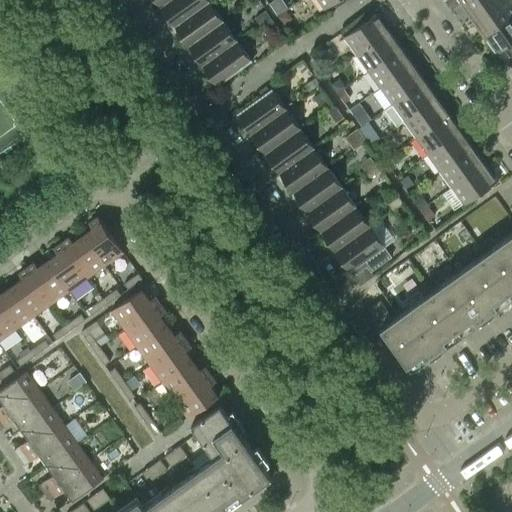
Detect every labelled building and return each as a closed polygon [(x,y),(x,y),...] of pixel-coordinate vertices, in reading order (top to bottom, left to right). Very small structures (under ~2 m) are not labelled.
[(207,0),(169,0),(160,6),(175,26),(209,1),(207,0)] [(324,9),(336,0),(318,0),(323,7),(324,9)] [(464,0),(463,1),(459,4),(471,20),(499,0),(464,0)] [(511,5),(508,0),(499,0),(471,20),(483,37),(511,16),(511,5)] [(209,1),(175,26),(188,45),(223,21),(209,1)] [(259,25),(270,17),(265,10),(254,18),(259,25)] [(357,54),(391,29),(378,12),(344,37),(345,38),(357,54)] [(511,16),(483,37),(496,54),(506,47),(511,55),(511,16)] [(275,25),(270,17),(259,25),(264,32),(275,25)] [(202,65),(237,40),(223,21),(188,45),(202,65)] [(391,29),(357,54),(369,70),(403,46),(391,29)] [(237,40),(202,65),(217,85),(251,61),(237,40)] [(403,46),(369,70),(380,87),(414,63),(403,46)] [(414,63),(380,87),(392,103),(426,79),(414,63)] [(304,85),(308,92),(320,84),(314,77),(304,85)] [(404,120),(438,96),(426,79),(392,103),(384,110),(396,126),(404,120)] [(237,113),(251,133),(286,109),(271,88),(237,113)] [(320,92),(313,97),(319,106),(327,100),(320,92)] [(438,96),(404,120),(416,137),(450,112),(438,96)] [(326,109),(335,122),(343,116),(334,104),(326,109)] [(363,107),(352,115),(361,126),(371,119),(363,107)] [(286,109),(251,133),(265,153),(300,128),(286,109)] [(450,112),(416,137),(428,153),(462,129),(450,112)] [(300,128),(265,153),(279,172),(314,148),(300,128)] [(348,135),(356,146),(364,141),(356,129),(348,135)] [(462,129),(428,153),(440,170),(474,146),(462,129)] [(375,133),(365,140),(369,145),(379,139),(375,133)] [(486,162),(474,146),(440,170),(452,186),(486,162)] [(293,192),(328,167),(314,148),(279,172),(293,192)] [(370,156),(359,163),(364,170),(375,163),(370,156)] [(486,162),(452,186),(463,202),(463,203),(464,204),(498,180),(486,162)] [(380,170),(375,163),(364,170),(369,177),(380,170)] [(307,211),(341,187),(328,167),(293,192),(307,211)] [(321,231),(355,206),(341,187),(307,211),(321,231)] [(398,195),(387,203),(392,210),(403,202),(398,195)] [(511,210),(511,232),(484,253),(511,291),(511,289),(511,205),(510,208),(511,210)] [(355,206),(321,231),(335,250),(369,226),(355,206)] [(92,228),(83,235),(104,265),(123,252),(97,216),(88,222),(92,228)] [(369,226),(335,250),(350,271),(384,246),(369,226)] [(104,265),(83,235),(73,242),(69,236),(62,241),(87,278),(104,265)] [(87,278),(62,241),(53,247),(57,253),(48,260),(69,290),(87,278)] [(360,285),(398,257),(391,248),(367,265),(353,275),(360,285)] [(484,253),(432,290),(460,327),(474,317),(477,321),(482,326),(492,319),(488,313),(498,306),(495,302),(511,291),(484,253)] [(34,261),(26,267),(52,303),(69,290),(48,260),(38,267),(34,261)] [(22,278),(12,285),(34,316),(52,303),(26,267),(18,273),(22,278)] [(124,283),(127,289),(142,278),(138,273),(124,283)] [(0,290),(0,306),(16,329),(34,316),(12,285),(2,293),(0,290)] [(116,288),(102,299),(106,304),(120,294),(116,288)] [(141,289),(111,310),(124,329),(160,303),(154,295),(149,299),(141,289)] [(432,290),(397,315),(393,318),(380,300),(368,309),(407,364),(423,353),(426,357),(427,357),(431,362),(441,355),(437,350),(447,342),(444,338),(460,327),(432,290)] [(87,309),(91,314),(106,304),(102,299),(87,309)] [(160,303),(124,329),(137,346),(167,325),(160,315),(166,311),(160,303)] [(0,339),(16,329),(0,306),(0,339)] [(81,314),(67,324),(71,329),(85,319),(81,314)] [(52,334),(56,340),(71,329),(67,324),(52,334)] [(167,325),(137,346),(149,364),(185,338),(180,330),(174,334),(167,325)] [(95,340),(89,332),(84,336),(94,350),(99,346),(95,340)] [(104,333),(95,340),(99,346),(109,339),(104,333)] [(185,338),(149,364),(162,382),(192,360),(185,350),(191,346),(185,338)] [(45,339),(30,349),(34,355),(49,345),(45,339)] [(99,346),(94,350),(106,368),(112,364),(99,346)] [(16,360),(20,365),(34,355),(30,349),(16,360)] [(174,399),(210,373),(205,366),(199,370),(192,360),(162,382),(174,399)] [(9,364),(0,371),(0,379),(13,370),(9,364)] [(114,367),(109,371),(119,385),(125,381),(114,367)] [(0,417),(39,389),(26,371),(0,389),(0,398),(3,403),(0,405),(0,417)] [(79,372),(68,381),(75,391),(86,382),(79,372)] [(210,373),(174,399),(187,418),(218,396),(210,385),(216,381),(210,373)] [(135,396),(125,381),(119,385),(129,400),(135,396)] [(39,389),(0,417),(0,429),(14,419),(21,429),(52,407),(39,389)] [(140,402),(134,406),(144,421),(150,417),(140,402)] [(271,477),(220,404),(191,425),(214,458),(239,492),(242,497),(271,477)] [(52,407),(21,429),(28,438),(13,449),(19,457),(64,425),(52,407)] [(76,416),(68,422),(81,437),(88,431),(76,416)] [(150,417),(144,421),(154,435),(160,431),(150,417)] [(64,425),(19,457),(25,465),(40,454),(46,464),(77,442),(64,425)] [(77,442),(46,464),(53,474),(39,484),(44,492),(89,460),(77,442)] [(179,445),(164,456),(171,466),(186,455),(179,445)] [(214,458),(144,507),(147,511),(211,511),(239,492),(214,458)] [(160,459),(142,472),(149,482),(167,469),(160,459)] [(89,460),(44,492),(50,500),(65,489),(72,500),(103,478),(89,460)] [(102,488),(87,499),(94,509),(110,498),(102,488)] [(139,500),(121,511),(147,511),(144,507),(139,500)] [(83,502),(69,511),(89,511),(90,511),(83,502)]
